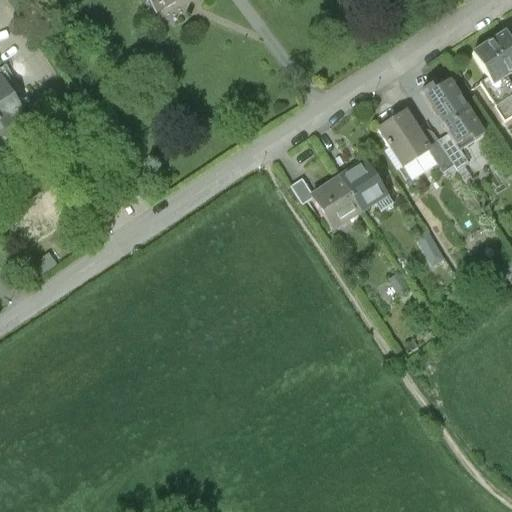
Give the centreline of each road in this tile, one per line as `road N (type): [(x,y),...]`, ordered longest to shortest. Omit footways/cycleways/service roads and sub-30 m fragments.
road 1 (unclassified): [(501,0),(0,327)]
road 2 (track): [(511,509),(461,457),(397,369),(260,154)]
